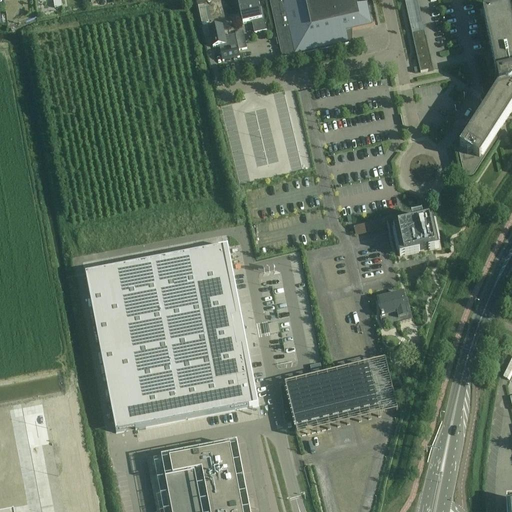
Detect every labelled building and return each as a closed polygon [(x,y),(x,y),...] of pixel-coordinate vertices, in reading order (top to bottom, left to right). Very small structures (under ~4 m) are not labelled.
[(53,0),(54,9),(62,8),(60,0),(53,0)] [(216,1),(214,4),(215,8),(217,10),(222,9),(223,6),(222,2),(220,0),(216,1)] [(254,34),(266,32),(262,14),(260,14),(257,0),(248,0),(249,1),(238,3),(242,24),(251,22),(254,34)] [(269,0),(283,58),(295,55),(344,44),(349,43),(347,32),(371,27),(366,5),(354,8),(353,7),(354,5),(353,0),(269,0)] [(417,1),(405,4),(420,73),(432,71),(417,1)] [(198,8),(202,26),(208,24),(204,7),(198,8)] [(483,15),(499,89),(490,101),(484,97),(481,101),(479,100),(487,106),(459,149),(465,153),(463,155),(459,156),(463,176),(464,178),(465,179),(467,180),(469,180),(471,180),(473,179),(474,178),(497,142),(496,137),(511,110),(511,12),(510,13),(509,10),(499,12),(498,9),(482,12),(483,15)] [(222,27),(209,30),(213,49),(219,47),(222,62),(239,58),(234,36),(224,38),(222,27)] [(243,33),(234,35),(237,46),(245,44),(243,33)] [(413,224),(393,228),(400,257),(420,253),(419,251),(428,250),(428,251),(439,249),(433,219),(423,222),(422,217),(412,220),(413,224)] [(227,248),(85,275),(116,434),(137,430),(258,407),(258,404),(254,396),(252,396),(243,348),(247,348),(244,332),(241,317),(237,318),(226,260),(228,260),(228,250),(227,248)] [(398,320),(408,317),(406,311),(407,311),(403,295),(378,301),(382,317),(396,314),(398,320)] [(368,370),(286,390),(295,429),(295,430),(377,410),(368,370)] [(169,462),(161,464),(170,511),(247,511),(247,508),(248,508),(249,507),(249,505),(249,504),(248,503),(247,503),(246,503),(245,495),(239,496),(230,450),(212,454),(211,450),(214,449),(168,457),(169,462)]
